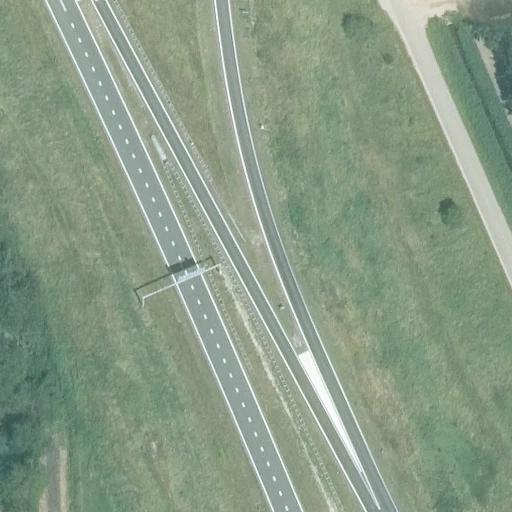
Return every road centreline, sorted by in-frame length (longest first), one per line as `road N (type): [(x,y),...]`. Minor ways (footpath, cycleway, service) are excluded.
road 1 (trunk): [(378,510),(93,0)]
road 2 (trunk): [(68,0),(287,511)]
road 3 (trunk): [(378,510),(284,284),(250,177),(219,0)]
road 4 (unclassified): [(511,259),(399,0)]
